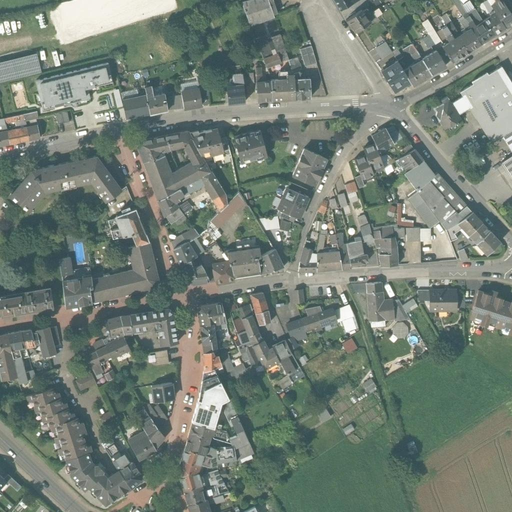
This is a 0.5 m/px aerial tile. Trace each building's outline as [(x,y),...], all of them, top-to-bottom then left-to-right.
[(249,0),(241,2),(250,27),(274,18),(267,0),(249,0)] [(353,3),(350,0),(333,0),(339,10),(353,3)] [(382,0),(371,0),(368,2),(372,8),(383,1),(382,0)] [(468,14),(458,0),(451,0),(463,17),(468,14)] [(511,22),(511,16),(500,0),(496,0),(494,2),(495,3),(490,6),(493,11),(504,29),(509,26),(510,24),(511,22)] [(379,7),(370,13),(374,19),(383,13),(379,7)] [(420,9),(415,12),(418,17),(423,14),(420,9)] [(362,11),(360,10),(345,21),(351,29),(351,28),(355,33),(369,22),(365,16),(362,11)] [(482,22),(475,10),(468,14),(463,17),(470,29),(480,44),(493,36),(488,28),(487,29),(482,22)] [(493,11),(489,14),(490,17),(482,22),(487,29),(488,28),(493,36),(504,29),(493,11)] [(370,13),(369,13),(365,16),(369,22),(374,19),(370,13)] [(445,13),(440,17),(444,23),(448,20),(449,19),(445,13)] [(463,17),(458,20),(465,32),(470,29),(463,17)] [(451,23),(450,23),(448,20),(444,23),(446,26),(451,34),(455,32),(456,31),(451,23)] [(440,41),(427,21),(422,24),(428,35),(434,45),(440,41)] [(451,34),(446,26),(441,29),(449,43),(447,44),(446,44),(441,47),(451,63),(464,55),(451,34)] [(465,32),(462,34),(457,38),(457,35),(455,32),(451,34),(464,55),(480,44),(470,29),(465,32)] [(280,35),(267,40),(273,55),(277,54),(281,62),(288,60),(280,35)] [(428,35),(422,39),(428,49),(434,45),(428,35)] [(266,36),(255,39),(263,59),(273,55),(267,40),(266,36)] [(417,41),(411,44),(418,55),(423,51),(417,41)] [(385,42),(375,48),(382,59),(391,53),(385,42)] [(411,44),(402,50),(405,56),(410,53),(412,58),(418,55),(411,44)] [(311,46),(299,50),(304,67),(316,63),(311,46)] [(397,49),(391,53),(396,61),(397,61),(402,58),(397,49)] [(435,52),(421,60),(431,75),(437,71),(437,72),(445,67),(435,52)] [(37,54),(0,61),(0,83),(41,73),(37,54)] [(273,55),(263,59),(266,68),(281,62),(277,54),(273,55)] [(425,78),(431,75),(421,60),(418,55),(412,58),(415,63),(402,71),(409,81),(412,86),(425,78)] [(397,61),(396,61),(381,71),(394,91),(409,81),(402,71),(397,61)] [(107,63),(35,81),(42,110),(89,98),(87,88),(112,82),(107,63)] [(299,64),(291,67),(292,70),(294,77),(294,79),(299,79),(300,74),(299,70),(301,69),(299,64)] [(511,84),(506,75),(501,66),(480,79),(488,92),(511,131),(511,130),(511,84)] [(240,68),(233,69),(236,85),(243,84),(240,68)] [(292,70),(277,71),(277,77),(280,77),(280,79),(270,80),(270,81),(271,100),(294,99),(294,79),(294,77),(292,70)] [(205,77),(196,79),(198,89),(199,96),(207,95),(205,77)] [(299,79),(294,79),(294,99),(310,98),(310,79),(299,79)] [(480,79),(459,92),(462,96),(467,105),(488,92),(480,79)] [(262,81),(256,82),(257,101),(271,100),(270,81),(262,81)] [(236,85),(226,86),(228,104),(245,102),(243,84),(236,85)] [(163,94),(152,96),(150,87),(144,88),(146,95),(149,114),(167,110),(164,98),(163,94)] [(198,89),(180,93),(180,95),(183,109),(201,106),(199,96),(198,89)] [(511,131),(488,92),(467,105),(469,108),(491,144),(511,131)] [(146,95),(121,100),(124,119),(149,114),(146,95)] [(462,96),(451,103),(458,115),(460,113),(461,114),(467,110),(467,109),(469,108),(467,105),(462,96)] [(451,103),(447,97),(440,100),(442,103),(437,106),(435,116),(443,129),(460,119),(458,115),(451,103)] [(66,110),(55,114),(58,125),(70,122),(66,110)] [(36,122),(29,123),(30,126),(26,127),(29,140),(39,138),(36,122)] [(17,129),(16,129),(19,142),(29,140),(26,127),(25,124),(20,125),(21,128),(17,129)] [(16,126),(11,127),(12,130),(6,131),(9,144),(19,142),(16,129),(17,129),(16,126)] [(6,128),(0,129),(1,132),(0,132),(0,145),(9,144),(6,131),(6,128)] [(385,128),(371,136),(375,145),(378,152),(384,148),(393,143),(385,128)] [(217,130),(209,132),(210,134),(205,135),(208,147),(210,146),(212,155),(223,152),(220,139),(217,130)] [(260,130),(247,133),(247,132),(233,136),(236,146),(234,147),(236,153),(238,153),(240,160),(244,159),(244,162),(256,159),(255,157),(262,156),(262,157),(266,156),(260,130)] [(169,135),(164,136),(170,149),(184,145),(192,162),(193,164),(203,160),(201,158),(189,135),(187,131),(183,132),(169,135)] [(204,131),(189,135),(201,158),(212,155),(210,146),(208,147),(205,135),(204,131)] [(162,152),(170,149),(164,136),(138,141),(136,145),(137,148),(141,160),(142,163),(163,156),(162,152)] [(226,137),(220,139),(223,152),(229,150),(226,137)] [(410,144),(402,150),(405,155),(413,149),(410,144)] [(383,165),(375,145),(363,150),(365,156),(371,169),(383,165)] [(326,159),(304,149),(292,176),(315,186),(326,159)] [(414,149),(395,162),(400,169),(396,173),(400,179),(405,175),(403,173),(422,160),(414,149)] [(203,160),(193,164),(192,162),(170,174),(169,172),(174,170),(176,167),(171,155),(164,158),(163,156),(142,163),(156,197),(157,200),(209,171),(203,160)] [(511,155),(501,163),(511,180),(511,155)] [(96,156),(31,170),(12,193),(11,192),(8,196),(11,199),(12,197),(26,209),(27,207),(29,209),(40,196),(37,194),(42,188),(49,187),(49,190),(60,188),(60,186),(66,185),(67,187),(68,187),(68,184),(74,183),(74,185),(86,183),(86,180),(91,178),(98,188),(95,189),(98,193),(101,192),(103,195),(101,197),(105,202),(121,190),(96,156)] [(365,156),(354,160),(360,175),(362,179),(373,175),(371,169),(365,156)] [(434,175),(428,167),(422,160),(403,173),(405,175),(417,192),(407,199),(430,228),(439,221),(445,230),(451,227),(458,223),(472,212),(436,173),(434,175)] [(389,183),(397,178),(388,165),(384,168),(389,183)] [(209,171),(157,200),(161,210),(163,216),(164,216),(165,216),(177,208),(174,202),(176,198),(193,189),(193,190),(204,185),(215,178),(211,170),(209,171)] [(360,175),(355,177),(359,188),(364,186),(362,179),(360,175)] [(215,178),(204,185),(219,211),(227,203),(225,195),(215,178)] [(354,182),(344,185),(347,195),(357,192),(354,182)] [(307,190),(290,183),(288,188),(305,196),(307,190)] [(288,188),(286,188),(282,198),(303,208),(308,197),(305,196),(288,188)] [(344,193),(338,195),(341,207),(347,205),(344,193)] [(303,208),(282,198),(277,209),(279,210),(296,217),(299,218),(303,208)] [(337,208),(335,198),(329,199),(331,209),(337,208)] [(327,203),(323,201),(317,211),(324,214),(327,203)] [(396,206),(391,204),(387,214),(393,216),(396,206)] [(349,206),(342,208),(344,215),(351,212),(349,206)] [(149,242),(135,209),(130,210),(128,207),(120,210),(122,213),(116,216),(115,218),(117,227),(110,229),(111,233),(111,238),(131,235),(136,245),(149,242)] [(187,220),(178,208),(177,208),(165,216),(170,223),(174,221),(179,226),(187,220)] [(296,217),(279,210),(277,215),(293,222),(296,217)] [(490,231),(472,212),(458,223),(451,227),(455,234),(462,227),(464,230),(462,232),(471,241),(471,245),(476,243),(490,231)] [(277,216),(255,220),(256,221),(262,230),(279,228),(277,216)] [(115,218),(108,220),(110,229),(117,227),(115,218)] [(291,223),(282,220),(279,229),(288,232),(291,223)] [(361,227),(359,228),(364,242),(372,238),(371,232),(369,225),(361,227)] [(451,227),(445,230),(449,239),(456,236),(455,234),(451,227)] [(419,228),(417,228),(407,229),(407,242),(419,242),(419,228)] [(194,229),(182,235),(186,243),(187,242),(188,243),(195,238),(199,236),(198,235),(199,235),(194,229)] [(403,229),(386,230),(374,231),(371,232),(372,238),(373,239),(394,237),(403,237),(403,229)] [(199,235),(198,235),(199,236),(201,240),(208,236),(205,231),(199,235)] [(490,231),(476,243),(479,247),(486,255),(500,242),(490,231)] [(187,242),(186,243),(182,235),(177,238),(180,246),(173,249),(179,265),(183,263),(192,258),(196,256),(204,251),(195,238),(188,243),(187,242)] [(325,236),(319,235),(317,246),(316,253),(321,253),(325,236)] [(335,235),(330,236),(333,252),(338,252),(337,245),(335,235)] [(355,242),(346,243),(346,246),(348,258),(363,255),(360,241),(359,237),(354,238),(355,242)] [(394,237),(373,239),(376,248),(379,248),(381,266),(397,265),(396,246),(394,237)] [(296,242),(285,239),(284,249),(286,260),(291,262),(296,242)] [(136,245),(128,248),(133,269),(118,273),(91,279),(92,288),(89,288),(91,302),(155,287),(158,282),(149,242),(136,245)] [(346,246),(344,247),(343,243),(337,245),(338,252),(341,268),(350,268),(350,265),(348,258),(346,246)] [(471,245),(457,251),(460,260),(468,260),(466,254),(475,250),(479,247),(476,243),(471,245)] [(258,246),(227,251),(223,253),(230,261),(233,279),(260,275),(257,258),(260,257),(258,246)] [(117,254),(116,256),(115,257),(115,259),(118,273),(133,269),(128,248),(123,249),(121,250),(119,252),(117,254)] [(316,255),(310,255),(311,251),(303,248),(301,255),(309,259),(309,262),(316,261),(316,255)] [(260,257),(257,258),(260,275),(283,267),(274,249),(260,257)] [(223,253),(221,250),(214,255),(216,258),(214,260),(216,262),(218,260),(220,263),(230,261),(223,253)] [(321,253),(316,253),(316,255),(316,261),(316,271),(341,268),(338,252),(333,252),(321,253)] [(363,255),(348,258),(350,265),(364,264),(364,261),(367,261),(366,254),(363,255)] [(309,259),(301,255),(298,272),(316,271),(316,261),(309,262),(309,259)] [(68,257),(58,259),(60,275),(61,275),(61,276),(71,274),(69,263),(75,262),(75,259),(68,260),(68,257)] [(201,265),(197,267),(194,268),(192,258),(183,263),(189,282),(193,285),(209,282),(207,276),(204,269),(201,265)] [(220,263),(212,265),(215,284),(233,281),(233,279),(230,261),(220,263)] [(80,278),(62,281),(65,307),(91,302),(89,288),(89,285),(85,286),(82,286),(80,278)] [(381,282),(366,283),(367,293),(382,292),(381,282)] [(50,288),(24,292),(26,312),(52,308),(52,303),(50,288)] [(429,290),(418,290),(418,301),(429,301),(429,290)] [(456,290),(429,290),(429,301),(429,312),(438,312),(438,309),(447,309),(447,312),(456,312),(456,290)] [(489,294),(477,291),(471,311),(472,312),(470,318),(470,319),(480,322),(479,325),(485,327),(486,324),(497,328),(505,302),(501,300),(501,298),(496,296),(493,291),(489,294)] [(24,292),(0,296),(0,316),(0,317),(26,312),(24,292)] [(382,292),(367,293),(369,321),(384,320),(384,319),(394,318),(392,301),(392,300),(382,301),(382,292)] [(267,310),(261,293),(250,296),(256,314),(267,310)] [(413,299),(402,306),(406,313),(410,311),(409,308),(416,304),(413,299)] [(402,306),(399,300),(392,301),(394,318),(395,320),(410,320),(406,313),(402,306)] [(511,301),(510,303),(505,302),(497,328),(508,331),(507,334),(511,335),(511,301)] [(234,302),(224,304),(226,313),(236,310),(234,302)] [(221,303),(214,304),(210,305),(211,309),(213,323),(214,333),(218,332),(217,324),(226,322),(221,303)] [(209,305),(200,306),(197,310),(200,326),(213,323),(211,309),(210,305),(209,305)] [(258,331),(248,305),(238,309),(249,336),(258,331)] [(320,305),(305,308),(308,317),(322,312),(320,305)] [(350,305),(335,310),(339,320),(339,321),(342,321),(353,317),(355,316),(354,314),(350,305)] [(308,317),(301,319),(304,330),(314,327),(320,325),(321,326),(336,321),(332,311),(331,308),(322,312),(308,317)] [(168,310),(129,316),(131,332),(150,329),(151,330),(154,332),(156,328),(156,327),(158,327),(161,345),(177,342),(173,313),(168,310)] [(267,310),(256,314),(260,324),(269,322),(267,310)] [(120,316),(105,320),(110,343),(105,344),(106,347),(110,356),(111,358),(128,348),(123,334),(122,316),(120,316)] [(129,316),(122,316),(123,334),(131,333),(131,332),(129,316)] [(353,317),(342,321),(346,332),(358,328),(355,318),(354,318),(353,317)] [(301,319),(287,324),(290,335),(304,330),(301,319)] [(242,320),(237,321),(241,332),(237,333),(238,339),(233,342),(234,345),(236,349),(239,348),(253,344),(249,336),(242,320)] [(407,326),(403,322),(396,323),(392,328),(393,334),(398,338),(404,337),(408,332),(407,326)] [(213,323),(200,326),(203,353),(212,351),(211,348),(210,338),(215,338),(214,333),(213,323)] [(320,325),(314,327),(316,333),(322,331),(321,326),(320,325)] [(56,327),(48,328),(53,346),(60,344),(56,327)] [(48,328),(36,331),(36,333),(39,344),(43,357),(55,353),(53,346),(48,328)] [(31,330),(21,332),(28,356),(35,355),(34,352),(31,349),(30,347),(35,346),(35,345),(39,344),(36,333),(32,334),(31,330)] [(290,335),(291,335),(292,338),(294,342),(307,337),(304,330),(290,335)] [(383,331),(373,336),(376,342),(386,338),(383,331)] [(28,356),(21,332),(7,334),(11,350),(18,349),(21,359),(28,357),(28,356)] [(7,334),(0,335),(0,375),(0,378),(1,381),(17,378),(14,366),(10,350),(11,350),(7,334)] [(229,334),(221,336),(224,348),(234,345),(233,342),(232,342),(229,334)] [(292,338),(287,340),(291,348),(296,346),(294,342),(292,338)] [(102,340),(93,344),(96,351),(105,347),(102,340)] [(273,347),(268,349),(263,340),(253,345),(262,363),(265,368),(280,360),(273,347)] [(291,352),(284,341),(272,346),(273,347),(280,360),(287,374),(300,366),(291,352)] [(253,344),(239,348),(244,362),(249,360),(250,365),(255,367),(262,363),(253,345),(253,344)] [(105,347),(96,351),(101,361),(103,360),(110,356),(106,347),(105,347)] [(28,357),(21,359),(18,349),(11,350),(10,350),(14,366),(17,378),(18,383),(36,379),(30,365),(28,357)] [(167,350),(155,352),(157,363),(168,361),(167,350)] [(96,351),(85,356),(95,375),(101,373),(103,372),(100,366),(105,363),(103,360),(101,361),(96,351)] [(214,357),(212,351),(203,353),(204,372),(214,368),(217,374),(222,371),(219,365),(221,364),(218,355),(214,357)] [(309,361),(305,354),(298,359),(302,365),(309,361)] [(242,365),(233,369),(233,368),(227,371),(231,380),(238,377),(248,372),(246,369),(244,370),(242,365)] [(254,373),(250,367),(246,369),(248,372),(250,376),(254,373)] [(221,402),(218,412),(229,415),(231,420),(229,421),(231,426),(233,425),(238,435),(230,438),(231,441),(234,445),(234,447),(246,442),(247,442),(249,442),(247,437),(235,410),(233,406),(217,374),(214,368),(206,371),(221,402)] [(112,370),(105,374),(107,382),(115,376),(112,370)] [(221,402),(206,371),(204,372),(200,396),(221,402)] [(248,372),(238,377),(240,381),(250,376),(248,372)] [(91,373),(76,381),(80,390),(95,382),(91,373)] [(288,375),(278,381),(283,389),(293,383),(288,375)] [(371,378),(361,384),(366,392),(376,386),(371,378)] [(171,383),(151,386),(152,394),(153,394),(155,402),(162,401),(162,399),(173,397),(171,383)] [(52,387),(27,395),(28,400),(30,401),(32,400),(35,410),(37,411),(40,410),(43,420),(45,421),(47,421),(49,427),(51,426),(52,430),(54,431),(56,430),(58,436),(54,437),(56,441),(58,442),(60,442),(62,447),(58,448),(60,453),(62,454),(64,453),(66,459),(91,451),(89,446),(88,445),(85,446),(81,435),(84,434),(85,433),(82,423),(81,423),(78,424),(76,417),(74,418),(72,413),(71,413),(68,414),(65,403),(64,403),(61,404),(57,393),(56,392),(53,393),(52,387)] [(221,402),(200,396),(192,422),(213,428),(218,412),(221,402)] [(155,448),(146,432),(150,429),(156,427),(152,422),(144,408),(136,413),(141,423),(140,424),(144,431),(137,435),(148,454),(156,450),(155,448)] [(160,410),(155,413),(161,421),(166,418),(160,410)] [(109,413),(101,416),(106,425),(113,422),(109,413)] [(213,428),(192,422),(184,448),(202,453),(210,455),(212,449),(207,447),(210,436),(212,433),(213,428)] [(156,427),(150,429),(146,432),(155,448),(164,437),(156,427)] [(226,432),(213,428),(212,433),(213,437),(231,441),(230,438),(226,432)] [(104,429),(99,432),(104,441),(109,438),(104,429)] [(137,435),(128,441),(138,460),(148,454),(137,435)] [(140,476),(132,462),(126,466),(123,459),(113,443),(104,449),(118,470),(119,470),(130,488),(139,480),(140,480),(140,476)] [(234,445),(214,450),(214,455),(216,463),(236,460),(234,447),(234,445)] [(202,453),(184,448),(179,465),(179,476),(181,482),(199,477),(197,471),(202,453)] [(87,452),(66,459),(71,476),(85,490),(88,487),(105,504),(130,488),(119,470),(109,476),(107,479),(102,474),(103,470),(97,464),(94,465),(90,461),(87,452)] [(219,475),(218,470),(208,473),(215,497),(222,495),(229,493),(219,475)] [(21,487),(8,475),(4,479),(5,481),(17,491),(21,487)] [(199,477),(181,482),(187,505),(204,500),(202,490),(203,490),(199,477)] [(215,497),(213,497),(215,503),(224,501),(222,495),(215,497)] [(29,503),(24,499),(19,504),(24,509),(29,504),(28,504),(29,503)] [(204,500),(187,505),(189,511),(209,511),(206,499),(204,500)] [(263,503),(245,511),(256,511),(265,508),(263,503)]
